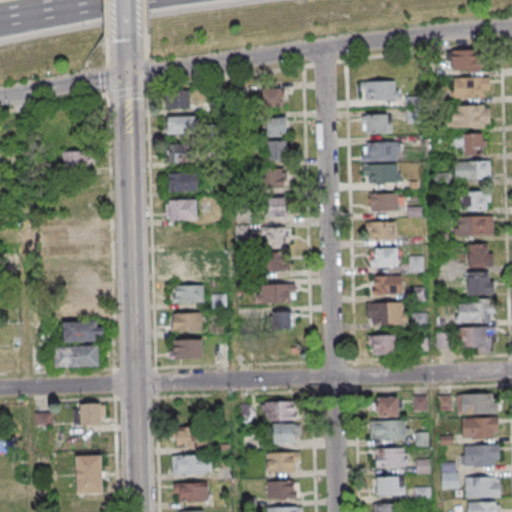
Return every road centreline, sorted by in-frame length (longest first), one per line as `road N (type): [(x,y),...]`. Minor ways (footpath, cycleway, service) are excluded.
road 1 (tertiary): [(0,98),(511,26)]
road 2 (residential): [(511,370),(0,388)]
road 3 (tertiary): [(136,511),(127,35)]
road 4 (residential): [(338,511),(324,49)]
